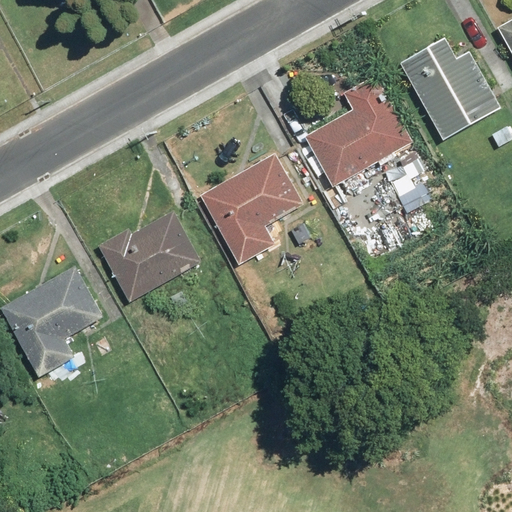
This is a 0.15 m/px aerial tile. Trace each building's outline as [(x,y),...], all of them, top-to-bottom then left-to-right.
[(456,36),(409,60),(449,135),(507,105),(479,52),(468,58),(456,36)] [(362,101),(309,131),(341,188),(424,141),(385,70),(354,87),(362,101)] [(287,152),(209,193),(244,259),(283,239),(274,222),(313,202),(287,152)] [(136,226),(107,241),(138,302),(214,264),(186,209),(140,232),(136,226)] [(83,263),(9,304),(48,376),(84,356),(74,336),(112,315),(83,263)]
